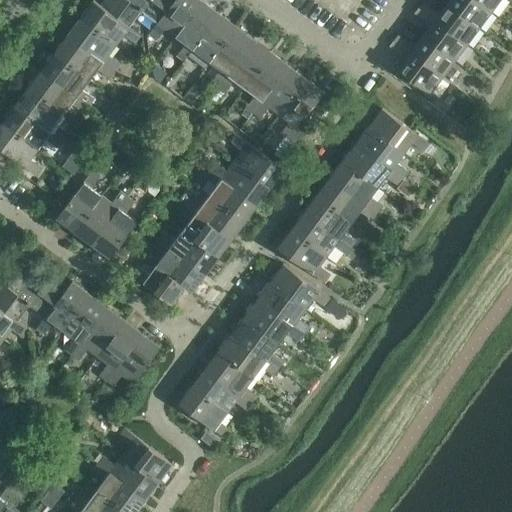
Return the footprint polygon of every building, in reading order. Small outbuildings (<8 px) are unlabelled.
[(130,27),(101,6),(94,0),(80,18),(116,45),(123,35),(135,43),(141,35),(130,27)] [(157,23),(174,0),(105,0),(101,6),(130,27),(141,11),(157,23)] [(176,36),(202,0),(174,0),(157,23),(149,34),(157,40),(165,28),(176,36)] [(184,60),(220,13),(202,0),(176,36),(186,44),(177,55),(184,60)] [(476,0),(450,0),(447,4),(479,28),(491,11),(476,0)] [(476,0),(491,11),(499,0),(476,0)] [(423,19),(431,9),(423,3),(415,13),(423,19)] [(447,4),(440,13),(435,20),(467,44),(479,28),(447,4)] [(430,27),(435,20),(440,13),(437,14),(431,9),(423,19),(429,23),(430,27)] [(210,62),(237,26),(220,13),(184,60),(191,66),(200,54),(210,62)] [(116,45),(80,18),(67,35),(114,71),(120,63),(108,55),(116,45)] [(435,20),(430,27),(423,36),(455,60),(467,44),(435,20)] [(219,86),(254,39),(237,26),(210,62),(220,70),(212,81),(219,86)] [(114,71),(67,35),(54,53),(90,79),(97,69),(109,78),(114,71)] [(399,52),(406,42),(398,36),(391,46),(399,52)] [(423,36),(416,46),(411,53),(443,77),(455,60),(423,36)] [(245,88),(271,52),(254,39),(219,86),(226,92),(235,80),(245,88)] [(405,60),(411,53),(416,46),(412,46),(406,42),(399,52),(405,56),(405,60)] [(253,112),(289,65),(271,52),(245,88),(255,95),(246,107),(253,112)] [(90,79),(54,53),(41,70),(88,105),(94,98),(82,89),(90,79)] [(411,53),(405,60),(398,70),(430,94),(443,77),(411,53)] [(279,114),(306,78),(289,65),(253,112),(261,118),(269,106),(279,114)] [(88,105),(41,70),(28,87),(64,114),(71,104),(83,112),(88,105)] [(289,139),(324,91),(306,78),(279,114),(289,121),(281,133),(289,139)] [(64,114),(28,87),(15,104),(62,140),(68,133),(56,124),(64,114)] [(62,140),(15,104),(2,122),(38,148),(46,138),(57,147),(62,140)] [(429,143),(382,107),(369,125),(404,152),(412,142),(423,151),(429,143)] [(38,148),(2,122),(0,124),(0,148),(36,175),(42,167),(30,159),(38,148)] [(404,152),(369,125),(356,143),(403,178),(408,171),(397,162),(404,152)] [(284,169),(237,134),(231,142),(242,150),(235,160),(270,187),(284,169)] [(403,178),(356,143),(343,160),(378,187),(386,177),(397,185),(403,178)] [(270,187),(235,160),(227,171),(216,162),(210,169),(257,205),(270,187)] [(378,187),(343,160),(330,177),(377,213),(382,205),(371,197),(378,187)] [(257,205),(210,169),(205,176),(216,185),(209,195),(244,222),(257,205)] [(75,231),(101,195),(91,188),(100,176),(92,170),(57,217),(75,231)] [(377,213),(330,177),(317,194),(352,221),(360,211),(372,220),(377,213)] [(92,244),(127,197),(120,191),(111,203),(101,195),(75,231),(92,244)] [(352,221),(317,194),(304,212),(351,247),(356,240),(345,231),(352,221)] [(244,222),(209,195),(201,205),(190,197),(184,204),(231,239),(244,222)] [(110,257),(137,222),(126,214),(134,202),(127,197),(92,244),(110,257)] [(231,239),(184,204),(179,211),(190,220),(183,230),(218,256),(231,239)] [(351,247),(304,212),(291,229),(326,256),(334,246),(346,254),(351,247)] [(326,256),(291,229),(277,247),(324,282),(330,275),(319,266),(326,256)] [(218,256),(183,230),(175,240),(164,231),(158,238),(206,274),(218,256)] [(206,274),(158,238),(153,246),(165,254),(157,264),(185,285),(184,286),(192,292),(206,274)] [(331,298),(307,280),(283,263),(270,281),(306,308),(313,298),(325,306),(331,298)] [(45,317),(67,288),(50,275),(45,282),(32,272),(30,264),(17,266),(18,274),(8,287),(2,282),(0,285),(0,307),(18,321),(30,305),(45,317)] [(185,285),(157,264),(149,275),(138,266),(132,274),(171,303),(184,286),(185,285)] [(63,330),(91,295),(72,281),(67,288),(45,317),(37,328),(45,334),(53,322),(63,330)] [(306,308),(270,281),(257,298),(304,334),(309,326),(298,318),(306,308)] [(72,355),(108,307),(91,295),(63,330),(73,338),(65,350),(72,355)] [(304,334),(257,298),(244,315),(280,342),(287,332),(299,341),(304,334)] [(18,321),(0,307),(0,335),(4,339),(11,328),(23,337),(29,329),(18,321)] [(98,356),(125,320),(108,307),(72,355),(79,360),(88,349),(98,356)] [(280,342),(244,315),(231,333),(278,368),(284,361),(272,352),(280,342)] [(107,381),(142,333),(125,320),(98,356),(108,364),(100,375),(107,381)] [(133,382),(160,346),(142,333),(107,381),(114,386),(123,374),(133,382)] [(278,368),(231,333),(218,350),(254,377),(261,367),(273,375),(278,368)] [(254,377),(218,350),(205,367),(252,403),(258,396),(246,387),(254,377)] [(252,403),(205,367),(192,385),(228,411),(235,401),(247,410),(252,403)] [(228,411),(192,385),(179,403),(226,438),(232,430),(220,422),(228,411)] [(172,463),(125,428),(119,436),(130,444),(123,455),(158,481),(172,463)] [(158,481),(123,455),(115,465),(104,456),(98,463),(146,499),(158,481)] [(135,511),(146,499),(98,463),(93,470),(104,479),(97,489),(127,511),(135,511)] [(54,482),(45,500),(54,505),(63,487),(54,482)] [(0,511),(16,490),(8,485),(0,496),(0,511)] [(127,511),(97,489),(89,499),(78,491),(72,498),(91,511),(127,511)] [(0,511),(20,511),(14,507),(23,496),(16,490),(0,511)] [(91,511),(72,498),(67,505),(76,511),(91,511)]
